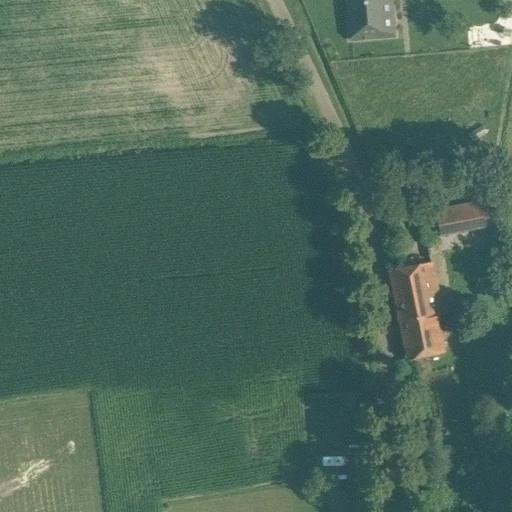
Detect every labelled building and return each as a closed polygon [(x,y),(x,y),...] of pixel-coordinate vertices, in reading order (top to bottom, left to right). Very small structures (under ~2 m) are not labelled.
[(348,0),(351,19),(349,19),(351,39),(386,36),(386,34),(381,35),(379,16),(393,15),(392,0),(348,0)] [(436,209),(440,235),(491,226),(486,200),(436,209)] [(408,358),(428,355),(444,351),(437,311),(441,310),(432,260),(390,268),(408,358)] [(91,511),(87,481),(8,492),(10,511),(91,511)] [(355,511),(353,490),(334,491),(333,491),(334,511),(355,511)]
